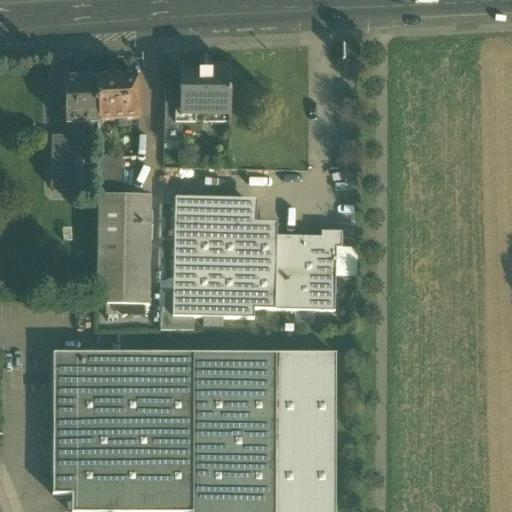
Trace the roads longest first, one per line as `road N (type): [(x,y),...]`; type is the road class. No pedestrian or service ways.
road 1 (secondary): [(0,25),(501,0)]
road 2 (track): [(378,511),(378,32)]
